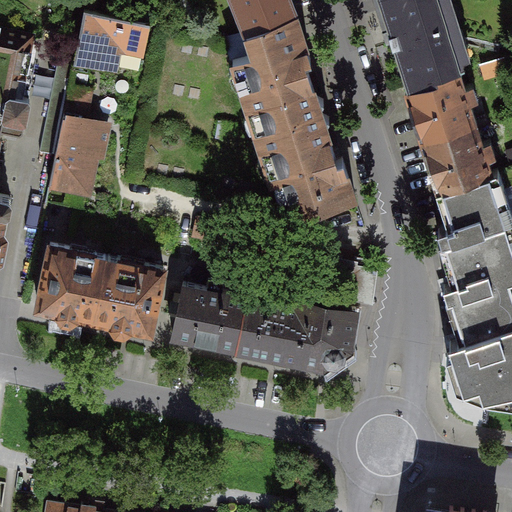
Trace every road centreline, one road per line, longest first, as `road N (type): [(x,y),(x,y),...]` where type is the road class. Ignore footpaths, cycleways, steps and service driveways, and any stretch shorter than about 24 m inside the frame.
road 1 (residential): [(392,450),(412,275),(327,0)]
road 2 (residential): [(392,450),(0,364)]
road 3 (residential): [(511,473),(392,450)]
